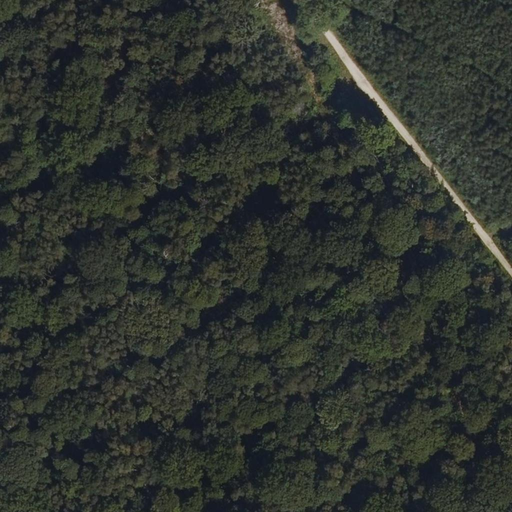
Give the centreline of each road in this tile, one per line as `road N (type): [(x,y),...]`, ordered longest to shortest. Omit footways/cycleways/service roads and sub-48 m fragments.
road 1 (track): [(367,103),(361,132),(511,479)]
road 2 (track): [(367,103),(474,225)]
road 3 (track): [(294,0),(367,103)]
